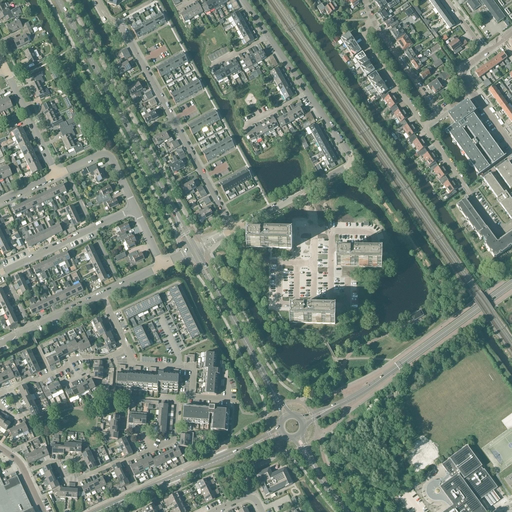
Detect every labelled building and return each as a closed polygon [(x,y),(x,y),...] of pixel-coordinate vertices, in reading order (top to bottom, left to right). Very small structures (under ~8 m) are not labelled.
[(206,4),(204,0),(201,0),(204,5),(201,7),(205,14),(210,12),(206,4)] [(206,0),(208,3),(206,4),(210,12),(214,9),(210,2),(211,1),(210,0),(206,0)] [(215,0),(212,0),(213,0),(211,1),(210,2),(214,9),(216,12),(220,9),(219,7),(215,0)] [(215,0),(219,7),(220,9),(225,7),(223,4),(220,0),(215,0)] [(386,0),(384,0),(385,1),(378,6),(381,10),(388,5),(390,9),(396,5),(394,1),(390,4),(387,0),(387,1),(386,0)] [(435,8),(439,5),(435,0),(431,3),(435,8)] [(505,18),(492,0),(479,0),(477,2),(475,0),(470,0),(467,3),(473,11),(483,4),(497,23),(503,19),(505,18)] [(197,6),(195,7),(194,8),(198,15),(203,13),(199,5),(197,1),(195,3),(197,6)] [(321,14),(326,11),(324,9),(323,7),(322,5),(319,1),(317,2),(320,6),(317,8),(321,14)] [(19,8),(12,11),(8,3),(0,7),(0,20),(5,18),(7,21),(19,15),(21,13),(19,8)] [(333,12),(338,9),(333,3),(329,6),(333,12)] [(189,10),(194,18),(198,15),(194,8),(195,7),(193,4),(190,5),(192,9),(190,10),(189,10)] [(438,14),(443,10),(439,5),(435,8),(438,14)] [(188,11),(186,12),(185,13),(189,20),(194,18),(189,10),(190,10),(188,6),(186,8),(188,11)] [(329,15),(333,12),(329,6),(324,9),(326,11),(329,15)] [(377,14),(380,17),(380,18),(391,11),(391,10),(388,7),(387,8),(387,7),(377,14)] [(415,12),(411,7),(404,13),(408,17),(415,12)] [(180,15),(184,23),(189,20),(185,13),(186,12),(184,9),(181,10),(183,14),(180,15)] [(442,19),(447,15),(443,10),(438,14),(442,19)] [(380,18),(383,22),(390,18),(388,16),(393,13),(391,11),(380,18)] [(161,13),(156,16),(161,25),(166,22),(161,13)] [(231,17),(234,22),(241,18),(242,18),(245,16),(244,14),(240,16),(239,13),(231,17)] [(446,24),(451,20),(447,15),(442,19),(446,24)] [(151,19),(156,28),(161,25),(156,16),(151,19)] [(243,20),(242,18),(241,18),(234,22),(236,26),(244,22),(244,23),(248,21),(246,18),(243,20)] [(15,23),(8,26),(11,33),(21,29),(23,32),(28,30),(31,28),(28,23),(21,26),(18,19),(14,21),(15,23)] [(147,21),(151,30),(156,28),(151,19),(147,21)] [(384,23),(387,28),(390,26),(391,28),(398,24),(397,21),(394,23),(391,19),(384,23)] [(446,24),(450,29),(454,26),(451,20),(446,24)] [(147,21),(142,24),(147,33),(151,30),(147,21)] [(236,26),(239,31),(246,27),(247,27),(250,25),(249,23),(245,25),(244,23),(244,22),(236,26)] [(137,27),(142,35),(147,33),(142,24),(137,27)] [(399,25),(394,28),(397,33),(402,30),(407,26),(406,24),(400,27),(399,25)] [(137,38),(142,35),(137,27),(132,29),(137,38)] [(239,31),(239,32),(241,35),(249,31),(249,32),(253,30),(251,27),(248,29),(247,27),(246,27),(239,31)] [(31,36),(28,30),(23,32),(24,36),(14,41),(18,48),(28,43),(26,38),(31,36)] [(250,34),(249,32),(249,31),(241,35),(244,40),(251,36),(255,34),(254,32),(250,34)] [(340,39),(344,44),(352,38),(349,33),(341,39),(340,39)] [(244,40),(246,44),(249,43),(250,44),(254,42),(254,41),(257,39),(256,36),(253,38),(251,36),(244,40)] [(355,43),(352,38),(344,44),(347,48),(355,43)] [(461,46),(462,47),(467,44),(465,41),(460,44),(455,38),(452,41),(453,43),(449,46),(453,52),(461,46)] [(350,53),(358,47),(355,43),(347,48),(350,53)] [(266,59),(263,53),(262,51),(263,51),(260,47),(259,44),(256,45),(258,49),(260,52),(258,53),(257,54),(261,61),(266,59)] [(412,50),(411,48),(404,53),(407,57),(414,53),(417,51),(417,50),(420,48),(419,46),(412,50)] [(361,52),(358,47),(350,53),(353,58),(353,57),(361,52)] [(255,55),(253,56),(257,64),(261,61),(257,54),(258,53),(256,50),(255,48),(253,49),(254,51),(255,55)] [(25,53),(30,64),(36,61),(38,65),(44,62),(41,56),(36,58),(32,50),(25,53)] [(248,59),(252,66),(257,64),(253,56),(252,52),(249,54),(251,57),(249,58),(248,59)] [(354,58),(354,59),(357,64),(366,58),(362,53),(354,59),(354,58)] [(414,53),(407,57),(410,62),(417,57),(414,53)] [(498,56),(502,62),(507,58),(503,53),(498,56)] [(183,54),(179,56),(183,65),(188,63),(183,54)] [(243,71),(248,69),(244,61),(241,54),(238,55),(242,62),(239,64),(243,71)] [(245,56),(246,60),(244,61),(248,69),(249,71),(254,68),(252,66),(248,59),(249,58),(247,55),(245,56)] [(179,68),(183,65),(179,56),(174,59),(179,68)] [(417,58),(411,62),(414,67),(425,59),(423,56),(418,60),(417,58)] [(493,59),(497,65),(502,62),(498,56),(493,59)] [(369,62),(366,58),(357,64),(360,68),(369,62)] [(414,67),(417,71),(423,67),(421,65),(428,60),(426,58),(425,59),(414,67)] [(125,72),(131,69),(127,63),(124,64),(121,59),(119,60),(125,72)] [(179,68),(174,59),(170,61),(174,70),(179,68)] [(242,72),(240,70),(236,62),(237,62),(235,59),(232,60),(234,64),(232,65),(237,75),(242,72)] [(489,63),(493,68),(497,65),(493,59),(489,63)] [(119,60),(121,66),(116,69),(120,75),(125,72),(119,60)] [(443,64),(440,60),(433,64),(436,69),(443,64)] [(174,70),(170,61),(165,64),(170,73),(174,70)] [(228,62),(228,63),(226,64),(228,67),(227,67),(231,75),(232,77),(237,75),(232,65),(230,61),(228,62)] [(363,73),(366,70),(372,67),(369,62),(360,68),(363,73)] [(225,68),(223,69),(223,70),(227,77),(231,75),(227,67),(228,67),(226,64),(226,63),(223,65),(225,68)] [(484,66),(488,72),(493,68),(489,63),(484,66)] [(161,66),(166,75),(170,73),(165,64),(161,66)] [(161,78),(166,75),(161,66),(156,69),(161,78)] [(219,67),(221,71),(219,72),(218,72),(222,80),(224,82),(228,80),(227,77),(223,70),(223,69),(221,66),(219,67)] [(479,70),(483,75),(488,72),(484,66),(479,70)] [(53,67),(50,68),(55,80),(59,78),(56,72),(53,67)] [(372,67),(366,70),(363,73),(366,77),(367,77),(375,71),(372,67)] [(421,78),(423,80),(430,75),(428,72),(431,70),(430,67),(424,71),(424,72),(420,75),(421,78)] [(214,70),(216,73),(214,75),(216,79),(218,82),(222,80),(218,72),(219,72),(217,68),(214,70)] [(279,72),(278,69),(274,71),(270,73),(273,78),(280,74),(281,74),(284,73),(283,70),(279,72)] [(475,73),(479,79),(483,75),(479,70),(475,73)] [(370,83),(379,78),(376,73),(368,78),(367,78),(370,83)] [(35,80),(37,83),(31,86),(33,92),(42,88),(40,85),(44,83),(42,77),(43,77),(42,74),(34,77),(35,80)] [(273,78),(275,82),(283,78),(283,79),(287,77),(285,75),(282,76),(281,74),(280,74),(273,78)] [(444,80),(441,75),(436,78),(437,80),(427,86),(430,90),(431,89),(435,94),(443,88),(439,83),(444,80)] [(284,81),(283,79),(283,78),(275,82),(278,87),(285,83),(286,83),(289,81),(288,79),(284,81)] [(373,88),(382,82),(379,78),(370,83),(373,88)] [(193,82),(198,91),(203,89),(198,80),(193,82)] [(193,82),(188,85),(193,94),(198,91),(193,82)] [(376,92),(385,86),(382,82),(373,88),(376,92)] [(146,91),(143,85),(140,87),(139,83),(133,86),(137,93),(138,95),(139,97),(139,98),(142,96),(139,92),(142,90),(143,92),(146,91)] [(287,85),(286,83),(285,83),(278,87),(280,91),(288,87),(288,88),(292,86),(290,83),(287,85)] [(189,96),(193,94),(188,85),(184,87),(189,96)] [(134,95),(137,93),(133,86),(128,89),(131,96),(134,95)] [(385,86),(376,92),(380,97),(388,91),(385,86)] [(497,91),(494,86),(488,90),(492,95),(497,91)] [(184,87),(180,90),(184,99),(189,96),(184,87)] [(289,90),(288,88),(288,87),(280,91),(283,96),(290,92),(291,92),(294,90),(293,88),(289,90)] [(33,92),(36,98),(39,96),(40,100),(50,95),(48,90),(43,92),(42,88),(33,92)] [(180,101),(184,99),(180,90),(175,92),(180,101)] [(497,91),(492,95),(495,100),(501,96),(497,91)] [(175,104),(180,101),(175,92),(170,95),(175,104)] [(283,96),(285,101),(293,97),(297,95),(295,92),(292,94),(291,92),(290,92),(283,96)] [(381,98),(383,101),(384,100),(387,104),(396,99),(392,94),(388,97),(386,94),(381,98)] [(495,100),(497,102),(498,104),(504,100),(501,96),(495,100)] [(3,100),(7,110),(12,108),(10,104),(7,98),(3,100)] [(399,103),(396,99),(387,104),(390,109),(389,109),(391,112),(396,109),(394,106),(399,103)] [(504,100),(498,104),(502,109),(507,105),(504,100)] [(447,128),(446,130),(447,131),(445,132),(447,131),(479,175),(477,177),(479,176),(506,156),(504,157),(472,113),(474,112),(468,103),(467,101),(448,115),(449,116),(453,121),(452,123),(451,124),(450,126),(449,127),(447,128)] [(55,105),(53,105),(51,102),(43,106),(46,112),(44,114),(47,119),(55,115),(54,112),(58,110),(55,105)] [(300,108),(298,104),(296,106),(298,109),(296,110),(295,111),(299,118),(304,116),(301,111),(303,111),(301,108),(300,108)] [(293,112),(291,113),(290,113),(295,121),(299,118),(295,111),(296,110),(292,105),(290,106),(293,112)] [(507,105),(502,109),(505,114),(511,110),(507,105)] [(289,114),(287,115),(286,116),(290,123),(295,121),(290,113),(291,113),(288,107),(285,108),(289,114)] [(398,111),(396,109),(391,112),(389,113),(391,116),(394,114),(397,119),(405,113),(402,108),(398,111)] [(149,110),(147,111),(152,121),(158,118),(156,116),(159,115),(156,110),(154,112),(151,113),(149,110)] [(286,116),(287,115),(283,110),(281,111),(284,117),(282,118),(281,118),(286,126),(290,123),(286,116)] [(143,118),(147,124),(152,121),(147,111),(144,113),(146,116),(143,118)] [(215,111),(210,114),(215,123),(220,120),(215,111)] [(397,125),(399,127),(399,128),(404,124),(402,122),(408,117),(405,113),(397,119),(394,120),(397,125)] [(206,117),(211,125),(215,123),(210,114),(206,117)] [(278,116),(280,119),(277,120),(281,128),(286,126),(281,118),(282,118),(280,114),(278,116)] [(59,118),(57,115),(55,115),(47,119),(49,125),(55,122),(57,126),(64,123),(61,117),(59,118)] [(273,129),(278,127),(274,120),(275,119),(273,116),(270,117),(272,120),(270,121),(268,118),(270,121),(269,122),(273,129)] [(201,119),(206,128),(211,125),(206,117),(201,119)] [(265,124),(269,132),(270,134),(275,132),(273,129),(269,122),(270,121),(268,118),(266,119),(267,123),(265,124)] [(201,119),(197,121),(202,130),(206,128),(201,119)] [(263,125),(261,126),(260,127),(264,134),(266,137),(270,134),(269,132),(265,124),(263,120),(261,122),(263,125)] [(202,130),(197,121),(192,124),(197,133),(202,130)] [(258,128),(256,129),(260,137),(264,134),(260,127),(261,126),(259,123),(257,124),(258,128)] [(403,129),(406,133),(414,128),(411,123),(406,127),(404,124),(399,128),(399,127),(398,128),(400,131),(403,129)] [(188,127),(193,135),(197,133),(192,124),(188,127)] [(62,139),(64,145),(73,141),(71,137),(75,135),(73,130),(74,129),(72,125),(64,129),(66,132),(62,134),(64,138),(62,139)] [(256,129),(255,125),(252,127),(254,130),(252,131),(251,132),(255,139),(257,141),(261,139),(260,137),(256,129)] [(318,128),(317,125),(309,129),(312,134),(319,130),(320,130),(323,128),(322,126),(318,128)] [(8,133),(11,132),(14,137),(23,133),(21,128),(14,132),(12,128),(7,131),(8,133)] [(250,128),(248,129),(249,133),(247,134),(251,142),(255,139),(251,132),(252,131),(250,128)] [(417,132),(414,128),(406,133),(409,138),(408,138),(410,141),(415,138),(413,135),(417,132)] [(322,135),(326,133),(324,130),(321,132),(320,130),(319,130),(312,134),(314,138),(322,134),(322,135)] [(14,137),(15,140),(16,141),(25,137),(23,133),(14,137)] [(169,144),(170,143),(173,141),(170,136),(168,137),(165,133),(160,135),(164,142),(167,141),(169,144)] [(323,137),(322,135),(322,134),(314,138),(317,143),(324,138),(325,139),(328,137),(327,135),(323,137)] [(158,146),(164,142),(160,135),(152,140),(155,144),(157,143),(158,146)] [(16,141),(16,143),(18,146),(27,141),(25,137),(16,141)] [(413,143),(416,148),(424,142),(421,137),(416,140),(415,138),(410,141),(409,142),(411,145),(413,143)] [(229,138),(225,140),(230,149),(234,147),(229,138)] [(326,141),(325,139),(324,138),(317,143),(319,147),(327,143),(327,144),(331,142),(329,139),(326,141)] [(230,149),(225,140),(220,143),(225,152),(230,149)] [(18,146),(20,150),(29,145),(27,141),(18,146)] [(73,148),(75,153),(76,155),(85,151),(83,148),(82,148),(79,143),(75,145),(73,141),(64,145),(67,151),(73,148)] [(427,147),(424,142),(416,148),(419,152),(417,153),(417,154),(418,156),(419,156),(420,155),(424,152),(423,150),(427,147)] [(220,143),(216,145),(221,154),(225,152),(220,143)] [(328,146),(327,144),(327,143),(319,147),(322,152),(329,147),(329,148),(333,146),(332,144),(328,146)] [(20,150),(21,153),(22,154),(31,149),(29,145),(20,150)] [(216,156),(221,154),(216,145),(211,148),(216,156)] [(331,150),(329,148),(329,147),(322,152),(324,156),(332,152),(335,151),(334,148),(331,150)] [(216,156),(211,148),(207,150),(212,159),(216,156)] [(22,154),(24,158),(33,153),(31,149),(22,154)] [(212,159),(207,150),(202,153),(207,162),(212,159)] [(420,155),(422,158),(423,157),(426,161),(434,156),(431,151),(426,155),(424,152),(420,155)] [(333,154),(332,152),(324,156),(326,161),(334,156),(334,157),(338,155),(337,153),(333,154)] [(24,158),(26,162),(35,157),(33,153),(24,158)] [(179,170),(185,167),(183,165),(185,163),(183,159),(178,162),(175,156),(172,157),(174,160),(173,160),(179,170)] [(335,166),(333,163),(336,161),(337,162),(340,160),(339,157),(336,159),(334,157),(334,156),(326,161),(329,165),(327,166),(329,170),(335,166)] [(433,163),(438,160),(434,156),(426,161),(429,166),(428,166),(430,169),(435,166),(433,163)] [(35,157),(26,162),(28,166),(37,162),(35,157)] [(170,167),(173,172),(174,174),(179,170),(173,160),(171,162),(173,165),(170,167)] [(511,187),(511,188),(511,168),(507,162),(506,163),(504,160),(494,168),(509,189),(511,187)] [(28,166),(30,170),(39,166),(37,162),(28,166)] [(437,168),(435,166),(430,169),(432,172),(434,171),(437,175),(445,170),(442,165),(437,168)] [(7,166),(2,168),(7,178),(11,176),(7,166)] [(39,166),(30,170),(32,175),(41,170),(39,166)] [(100,182),(106,179),(101,169),(98,171),(96,168),(89,171),(92,176),(95,174),(97,178),(96,178),(95,180),(97,183),(98,184),(100,183),(100,182)] [(252,179),(247,169),(246,169),(247,169),(242,172),(247,181),(252,178),(252,179)] [(440,180),(439,180),(440,183),(446,180),(444,177),(448,174),(445,170),(437,175),(440,180)] [(238,174),(243,183),(247,181),(242,172),(238,174)] [(488,172),(481,177),(497,199),(496,199),(500,204),(511,220),(511,219),(511,201),(505,191),(503,192),(488,172)] [(238,174),(233,177),(238,186),(243,183),(238,174)] [(229,179),(234,188),(238,186),(233,177),(229,179)] [(234,188),(229,179),(224,182),(229,191),(234,188)] [(442,186),(443,185),(446,190),(455,184),(452,179),(447,182),(446,180),(440,183),(442,186)] [(195,193),(193,190),(196,188),(192,181),(187,185),(192,194),(195,193)] [(220,184),(224,193),(229,191),(224,182),(220,184)] [(455,184),(446,190),(449,194),(458,189),(455,184)] [(57,187),(61,195),(67,192),(63,185),(57,187)] [(185,198),(192,194),(187,185),(181,188),(183,190),(181,191),(185,198)] [(108,195),(113,192),(109,186),(101,190),(102,193),(100,194),(99,195),(99,196),(97,197),(96,200),(98,203),(109,198),(108,195)] [(52,190),(55,197),(61,195),(57,187),(52,190)] [(52,190),(46,193),(49,200),(51,203),(53,202),(52,199),(55,197),(52,190)] [(47,201),(49,204),(51,203),(49,200),(46,193),(40,196),(44,203),(47,201)] [(35,198),(38,205),(44,203),(40,196),(35,198)] [(511,232),(497,243),(474,211),(466,201),(468,200),(466,197),(464,198),(465,199),(456,206),(459,209),(461,212),(466,219),(469,222),(468,222),(473,229),(473,228),(476,231),(475,232),(480,239),(480,238),(482,240),(483,239),(486,243),(484,244),(486,245),(485,246),(490,252),(491,252),(492,253),(491,254),(494,258),(495,257),(496,258),(495,258),(496,258),(500,255),(499,254),(501,253),(501,254),(508,249),(511,247),(511,246),(511,232)] [(36,206),(37,209),(40,208),(38,205),(35,198),(29,201),(33,208),(36,206)] [(108,205),(109,207),(110,209),(119,205),(115,199),(111,201),(109,198),(98,203),(98,205),(103,202),(105,207),(108,205)] [(24,204),(27,211),(33,208),(29,201),(24,204)] [(18,206),(21,214),(27,211),(24,204),(18,206)] [(12,209),(16,216),(21,214),(18,206),(12,209)] [(69,215),(76,212),(73,206),(66,209),(69,215)] [(201,211),(202,211),(206,220),(212,217),(211,214),(214,213),(210,206),(201,211)] [(195,217),(197,222),(199,220),(201,223),(206,220),(202,211),(201,211),(201,210),(198,211),(194,214),(195,217)] [(69,215),(71,220),(71,221),(79,217),(76,212),(69,215)] [(71,221),(74,226),(81,223),(79,217),(71,221)] [(125,232),(130,230),(127,223),(119,227),(121,231),(117,233),(119,237),(120,238),(127,235),(125,232)] [(50,235),(51,237),(57,235),(53,227),(52,225),(50,226),(51,228),(48,230),(50,235)] [(59,225),(53,227),(57,235),(63,232),(59,225)] [(37,235),(40,243),(46,240),(41,230),(39,226),(37,227),(40,234),(37,235)] [(43,229),(41,230),(46,240),(51,237),(48,230),(45,232),(43,229)] [(28,232),(30,236),(31,238),(34,245),(40,243),(37,235),(33,237),(30,231),(28,232)] [(128,246),(127,246),(128,250),(136,247),(134,243),(136,242),(133,236),(128,238),(127,235),(120,238),(122,243),(126,242),(128,246)] [(292,249),(292,236),(247,235),(247,248),(292,249)] [(25,241),(29,248),(34,245),(31,238),(25,241)] [(11,244),(11,245),(8,246),(1,249),(3,255),(11,251),(9,248),(16,245),(14,243),(11,244)] [(88,255),(95,251),(92,245),(85,249),(86,252),(85,253),(84,254),(85,256),(88,255)] [(95,251),(88,255),(90,260),(97,257),(95,251)] [(61,255),(64,262),(70,259),(67,252),(61,255)] [(144,259),(141,253),(136,255),(135,252),(128,255),(131,261),(134,259),(136,264),(144,259)] [(124,253),(115,258),(117,262),(126,257),(124,253)] [(382,255),(337,254),(336,267),(381,268),(382,255)] [(62,263),(64,266),(66,265),(64,262),(61,255),(55,258),(59,265),(62,263)] [(90,260),(93,266),(100,262),(97,257),(90,260)] [(57,274),(59,273),(55,266),(59,265),(55,258),(50,260),(53,268),(55,270),(57,274)] [(48,270),(53,268),(50,260),(44,263),(48,270)] [(100,262),(93,266),(96,271),(103,268),(100,262)] [(42,273),(43,276),(45,275),(46,275),(44,272),(48,270),(44,263),(39,265),(39,266),(42,273)] [(36,276),(42,273),(39,266),(33,268),(36,276)] [(96,271),(98,277),(106,274),(103,268),(96,271)] [(14,277),(17,283),(24,280),(27,278),(26,276),(23,277),(21,274),(14,277)] [(98,277),(101,283),(108,279),(106,274),(98,277)] [(24,280),(17,283),(20,289),(27,285),(25,282),(28,281),(27,278),(24,280)] [(74,287),(78,294),(83,291),(80,284),(74,287)] [(20,289),(22,294),(30,291),(27,285),(20,289)] [(69,289),(68,290),(72,297),(78,294),(74,287),(71,288),(70,286),(67,287),(69,289)] [(171,296),(179,292),(177,286),(168,291),(171,296)] [(63,292),(66,299),(72,297),(68,290),(63,292)] [(63,292),(57,295),(61,302),(66,299),(63,292)] [(173,300),(182,296),(179,292),(171,296),(173,300)] [(52,298),(55,305),(61,302),(57,295),(52,298)] [(153,298),(157,306),(162,304),(158,295),(153,298)] [(175,305),(184,301),(182,296),(173,300),(175,305)] [(52,298),(46,300),(50,307),(55,305),(52,298)] [(148,300),(152,309),(157,306),(153,298),(148,300)] [(0,303),(1,305),(3,309),(10,306),(7,300),(0,303)] [(40,303),(44,310),(50,307),(46,300),(40,303)] [(152,309),(148,300),(143,302),(148,311),(152,309)] [(178,310),(186,306),(184,301),(175,305),(178,310)] [(143,313),(148,311),(143,302),(139,305),(143,313)] [(40,303),(35,306),(38,313),(44,310),(40,303)] [(134,307),(138,316),(143,313),(139,305),(134,307)] [(10,306),(3,309),(5,315),(13,311),(10,306)] [(35,306),(29,308),(33,316),(38,313),(35,306)] [(180,315),(189,311),(186,306),(178,310),(180,315)] [(138,316),(134,307),(129,309),(133,318),(138,316)] [(133,318),(129,309),(124,312),(128,320),(133,318)] [(290,310),(290,323),(335,325),(335,312),(290,310)] [(5,315),(8,320),(15,317),(13,311),(5,315)] [(191,316),(189,311),(180,315),(182,320),(191,316)] [(414,321),(424,316),(421,311),(411,316),(413,320),(414,321)] [(191,316),(182,320),(185,325),(193,321),(191,316)] [(17,323),(18,323),(15,317),(8,320),(11,326),(9,327),(11,331),(19,327),(17,323)] [(103,323),(100,318),(92,322),(95,327),(103,323)] [(193,321),(185,325),(187,330),(196,326),(193,321)] [(103,323),(95,327),(97,332),(105,328),(103,323)] [(135,335),(144,331),(141,326),(133,330),(135,335)] [(187,330),(189,335),(198,330),(196,326),(187,330)] [(98,339),(100,338),(103,336),(108,334),(105,328),(97,332),(95,333),(98,339)] [(198,330),(189,335),(192,340),(200,336),(198,330)] [(144,331),(135,335),(137,340),(146,336),(144,331)] [(103,336),(105,341),(113,338),(110,332),(108,334),(103,336)] [(137,340),(140,345),(148,341),(146,336),(137,340)] [(105,341),(106,343),(107,345),(105,345),(106,347),(107,346),(108,347),(115,343),(113,338),(105,341)] [(79,350),(80,352),(86,350),(82,342),(81,339),(76,342),(75,340),(74,340),(75,342),(76,342),(77,344),(79,350)] [(82,342),(86,350),(91,347),(87,339),(82,342)] [(69,342),(70,344),(74,352),(79,350),(77,344),(76,342),(75,342),(74,340),(69,342)] [(151,346),(148,341),(140,345),(142,350),(151,346)] [(106,347),(108,351),(109,352),(118,348),(115,343),(108,347),(107,346),(106,347)] [(65,347),(69,354),(74,352),(70,344),(65,347)] [(65,347),(60,349),(64,357),(69,354),(65,347)] [(59,359),(64,357),(60,349),(55,352),(56,354),(59,359)] [(30,350),(21,355),(23,360),(25,359),(33,356),(30,350)] [(56,354),(51,357),(55,364),(60,362),(59,359),(56,354)] [(200,364),(200,369),(203,370),(203,373),(202,373),(202,379),(201,384),(201,389),(201,394),(216,396),(217,390),(217,385),(217,383),(218,380),(218,375),(220,375),(220,370),(215,370),(216,365),(216,360),(217,355),(201,354),(200,359),(200,364)] [(35,361),(33,356),(25,359),(28,365),(35,361)] [(46,359),(49,367),(55,364),(51,357),(46,359)] [(38,366),(35,361),(28,365),(30,370),(38,366)] [(29,370),(31,376),(40,371),(38,366),(30,370),(29,370)] [(14,378),(15,379),(20,377),(16,368),(11,370),(14,378)] [(11,370),(6,373),(9,381),(14,378),(11,370)] [(158,376),(118,373),(116,387),(127,387),(127,390),(158,392),(158,388),(162,389),(178,391),(179,375),(164,374),(164,372),(159,371),(158,376)] [(4,383),(9,381),(6,373),(0,375),(4,383)] [(92,380),(93,382),(96,380),(95,379),(102,380),(103,374),(94,373),(94,377),(91,378),(92,380)] [(86,382),(90,390),(95,388),(93,382),(92,380),(86,382)] [(81,385),(85,393),(90,390),(86,382),(81,385)] [(57,393),(62,391),(58,383),(53,385),(57,393)] [(18,389),(21,394),(29,391),(26,385),(18,389)] [(53,385),(48,388),(52,396),(57,393),(53,385)] [(85,393),(81,385),(76,387),(80,395),(85,393)] [(46,398),(52,396),(48,388),(47,386),(42,389),(46,398)] [(71,390),(75,398),(80,395),(76,387),(71,390)] [(66,392),(70,400),(75,398),(71,390),(66,392)] [(31,396),(29,391),(21,394),(23,399),(31,396)] [(33,401),(31,396),(23,399),(26,405),(33,401)] [(26,405),(28,410),(36,406),(33,401),(26,405)] [(226,432),(228,411),(215,410),(215,405),(210,404),(209,410),(184,408),(183,421),(209,423),(210,415),(214,416),(213,431),(226,432)] [(28,410),(31,415),(41,410),(39,405),(36,406),(28,410)] [(41,410),(31,415),(33,420),(44,415),(41,410)] [(7,419),(6,421),(1,428),(5,430),(4,431),(5,433),(6,431),(8,428),(11,424),(9,423),(10,421),(12,418),(9,417),(8,419),(7,419)] [(26,423),(25,419),(22,421),(24,424),(20,426),(23,434),(29,431),(25,423),(26,423)] [(20,426),(14,428),(18,436),(23,434),(20,426)] [(7,432),(4,436),(6,438),(10,432),(13,439),(18,436),(14,428),(11,430),(8,428),(6,431),(7,432)] [(115,442),(116,442),(118,442),(120,441),(120,439),(118,438),(118,434),(110,433),(109,439),(116,439),(115,442)] [(181,436),(181,441),(193,442),(194,434),(186,433),(186,436),(181,435),(181,436)] [(119,448),(120,447),(128,443),(125,438),(120,441),(118,442),(119,445),(117,446),(117,448),(119,448)] [(178,447),(178,448),(179,450),(182,448),(181,447),(189,448),(193,448),(193,442),(181,441),(180,445),(177,446),(178,447)] [(52,454),(58,455),(59,446),(59,445),(55,445),(55,443),(51,443),(51,449),(53,449),(52,454)] [(120,447),(122,452),(130,449),(128,443),(120,447)] [(83,451),(81,451),(82,444),(76,444),(75,453),(79,453),(80,456),(82,455),(84,454),(90,451),(90,449),(91,449),(90,446),(88,447),(89,448),(83,451)] [(428,489),(428,490),(428,491),(428,492),(428,493),(428,494),(429,495),(430,496),(430,497),(431,497),(431,498),(432,498),(433,498),(433,499),(434,499),(435,499),(436,499),(437,499),(438,499),(440,499),(441,500),(443,500),(444,500),(445,501),(447,502),(448,502),(449,503),(450,504),(451,505),(452,507),(444,511),(485,511),(478,501),(497,488),(484,469),(483,470),(481,467),(482,466),(467,446),(450,459),(442,465),(445,469),(449,474),(446,477),(445,478),(444,479),(443,479),(442,480),(441,480),(440,481),(439,481),(438,481),(436,481),(435,482),(434,482),(433,482),(432,483),(431,484),(430,484),(430,485),(429,485),(429,486),(429,487),(428,487),(428,488),(428,489)] [(44,458),(49,455),(45,447),(40,450),(44,458)] [(178,448),(173,450),(176,458),(182,456),(179,450),(178,448)] [(34,450),(35,452),(39,460),(44,458),(40,450),(37,451),(36,449),(34,450)] [(125,458),(130,455),(133,454),(130,449),(122,452),(125,458)] [(82,455),(85,460),(95,455),(94,452),(95,452),(94,450),(90,451),(84,454),(82,455)] [(171,460),(176,458),(173,450),(168,453),(171,460)] [(30,455),(33,462),(39,460),(35,452),(30,455)] [(166,463),(171,460),(168,453),(162,455),(166,463)] [(28,465),(33,462),(30,455),(25,457),(28,465)] [(85,461),(87,466),(95,462),(98,460),(99,460),(98,458),(97,459),(95,455),(85,460),(85,461)] [(161,465),(166,463),(162,455),(157,457),(161,465)] [(149,467),(154,465),(155,465),(152,460),(151,457),(146,460),(149,467)] [(152,460),(155,465),(154,465),(156,468),(161,465),(157,457),(152,460)] [(99,460),(95,462),(87,466),(89,471),(101,466),(99,462),(100,461),(99,460)] [(146,460),(141,462),(144,470),(149,467),(146,460)] [(145,472),(144,470),(141,462),(135,464),(140,474),(145,472)] [(113,473),(114,472),(122,469),(120,464),(115,466),(112,467),(114,471),(111,472),(111,474),(113,473)] [(135,477),(140,474),(135,464),(130,467),(135,477)] [(42,469),(45,475),(52,471),(50,466),(42,469)] [(269,469),(256,475),(261,486),(260,486),(263,492),(263,491),(266,497),(273,494),(273,493),(285,487),(286,488),(293,484),(285,468),(272,475),(269,469)] [(433,468),(428,473),(431,477),(436,473),(433,468)] [(114,472),(115,474),(117,478),(125,474),(122,469),(114,472)] [(45,475),(46,478),(47,480),(55,476),(52,471),(45,475)] [(125,474),(117,478),(119,483),(127,479),(125,474)] [(0,511),(33,511),(20,485),(16,476),(7,480),(5,477),(0,479),(0,511)] [(47,480),(49,485),(57,481),(55,476),(47,480)] [(97,480),(101,488),(106,486),(103,478),(97,480)] [(120,489),(122,488),(129,485),(127,479),(119,483),(121,486),(119,487),(120,489)] [(96,491),(101,488),(97,480),(92,483),(96,491)] [(213,480),(211,481),(207,483),(206,480),(197,484),(200,489),(214,482),(213,480)] [(52,490),(53,490),(60,487),(57,481),(49,485),(52,490)] [(215,484),(214,482),(200,489),(202,494),(210,489),(209,487),(215,484)] [(91,493),(96,491),(92,483),(87,485),(91,493)] [(82,488),(85,496),(91,493),(87,485),(82,488)] [(61,486),(60,487),(53,490),(54,493),(60,490),(60,493),(58,492),(57,497),(60,497),(66,498),(66,489),(63,489),(61,486)] [(212,493),(210,489),(202,494),(204,498),(219,492),(218,490),(212,493)] [(207,503),(215,499),(214,497),(220,494),(219,492),(204,498),(207,503)] [(178,493),(169,497),(171,500),(165,503),(166,505),(180,498),(178,493)] [(173,504),(174,507),(183,503),(180,498),(166,505),(165,505),(166,507),(173,504)] [(183,503),(174,507),(176,510),(171,511),(176,511),(185,508),(184,505),(183,503)]
